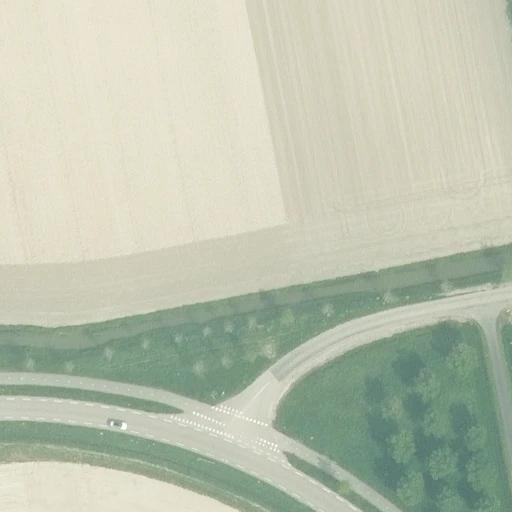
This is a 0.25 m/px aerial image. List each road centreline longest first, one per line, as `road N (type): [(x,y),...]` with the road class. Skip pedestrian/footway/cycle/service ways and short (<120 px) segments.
road 1 (unclassified): [(486,299),(345,335),(297,359),(234,422),(222,448)]
road 2 (tertiary): [(222,448),(165,428),(0,408)]
road 3 (residential): [(511,446),(486,299)]
road 4 (tertiary): [(341,511),(222,448)]
